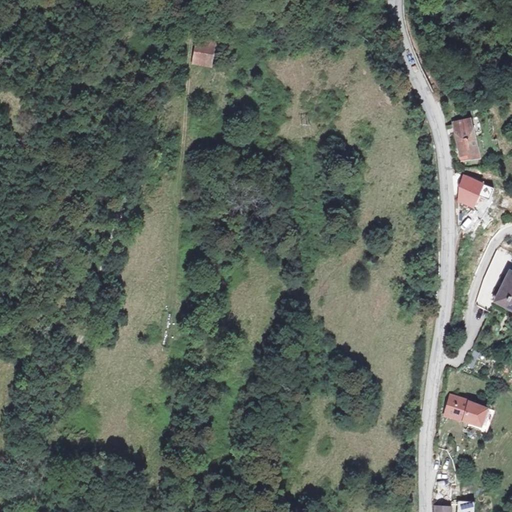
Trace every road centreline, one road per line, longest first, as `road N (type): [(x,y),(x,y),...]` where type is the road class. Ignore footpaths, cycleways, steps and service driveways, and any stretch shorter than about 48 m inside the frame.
road 1 (track): [(185,0),(185,23),(29,511)]
road 2 (tertiary): [(426,511),(429,404),(450,234),(445,154),(395,0)]
